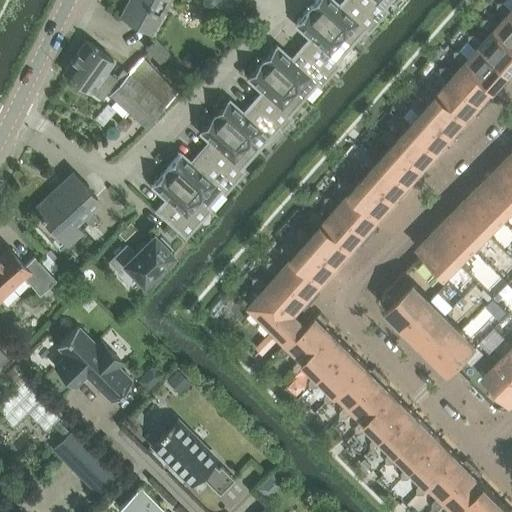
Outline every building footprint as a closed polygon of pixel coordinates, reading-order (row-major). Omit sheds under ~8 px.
[(132,0),(125,14),(150,28),(165,0),(132,0)] [(225,14),(239,0),(203,0),(203,2),(207,6),(211,6),(214,3),(225,14)] [(334,0),(315,0),(309,7),(350,44),(365,27),(359,22),(368,12),(355,0),(342,0),(339,4),(334,0)] [(355,0),(368,12),(377,1),(383,6),(389,0),(355,0)] [(511,15),(509,12),(511,9),(504,2),(497,2),(498,8),(506,16),(498,25),(494,29),(511,44),(511,15)] [(310,37),(301,48),(320,65),(329,55),(335,60),(350,44),(309,7),(294,23),(310,37)] [(511,44),(494,29),(498,25),(489,18),(483,18),(483,25),(491,32),(483,41),(480,45),(509,71),(511,67),(511,44)] [(509,71),(480,45),(483,41),(475,34),(468,35),(469,41),(477,48),(469,57),(466,61),(495,87),(509,71)] [(158,60),(167,52),(154,38),(145,46),(158,60)] [(144,127),(174,92),(139,57),(127,70),(122,67),(116,75),(106,68),(113,59),(85,40),(63,71),(101,96),(106,89),(109,91),(105,95),(144,127)] [(276,44),(261,61),(302,97),(317,81),(311,76),(320,65),(301,48),(291,58),(276,44)] [(466,61),(469,57),(461,50),(454,51),(454,57),(463,64),(454,73),(451,77),(485,107),(488,104),(488,103),(492,99),(488,95),(495,87),(466,61)] [(262,91),(253,101),(272,119),(282,109),(288,114),(302,97),(261,61),(246,77),(262,91)] [(485,107),(451,77),(454,73),(446,66),(440,67),(440,73),(448,80),(440,90),(437,93),(466,119),(473,111),(478,115),(482,110),(482,111),(485,107)] [(437,93),(440,90),(432,82),(425,83),(426,89),(434,97),(426,106),(423,109),(452,136),(466,119),(437,93)] [(228,98),(213,114),(254,151),(269,135),(263,130),(272,119),(253,101),(243,112),(228,98)] [(452,136),(423,109),(426,106),(418,99),(411,99),(411,106),(419,113),(411,122),(408,126),(437,152),(452,136)] [(214,145),(205,155),(225,173),(234,162),(240,168),(254,151),(213,114),(199,131),(214,145)] [(437,152),(408,126),(411,122),(403,115),(396,116),(397,122),(405,129),(397,138),(394,142),(423,168),(437,152)] [(126,118),(118,125),(126,132),(133,125),(126,118)] [(423,168),(394,142),(397,138),(389,131),(382,132),(383,138),(391,145),(383,155),(379,158),(409,184),(423,168)] [(409,184),(379,158),(383,155),(374,147),(368,148),(368,154),(376,162),(368,171),(365,174),(394,201),(409,184)] [(180,152),(165,168),(207,205),(229,180),(223,174),(225,173),(205,155),(195,166),(180,152)] [(511,166),(505,159),(490,173),(511,195),(511,166)] [(394,201),(365,174),(368,171),(360,164),(353,164),(354,171),(362,178),(354,187),(350,191),(380,217),(394,201)] [(207,205),(165,168),(151,185),(166,198),(156,210),(179,230),(203,203),(206,206),(207,205)] [(42,219),(44,217),(59,233),(81,213),(89,221),(96,215),(88,206),(97,197),(74,173),(64,182),(66,184),(58,192),(56,190),(36,209),(41,214),(33,222),(34,224),(41,218),(42,219)] [(511,195),(490,173),(476,188),(504,216),(511,207),(511,195)] [(380,217),(350,191),(354,187),(345,180),(339,181),(339,187),(347,194),(339,203),(336,207),(370,237),(373,234),(373,233),(377,229),(373,225),(380,217)] [(476,188),(461,203),(489,230),(504,216),(476,188)] [(370,237),(336,207),(339,203),(331,196),(325,197),(325,203),(333,210),(325,219),(322,223),(351,249),(358,241),(362,245),(367,240),(370,237)] [(461,203),(447,217),(475,245),(489,230),(461,203)] [(351,249),(322,223),(325,219),(317,212),(310,213),(311,219),(319,226),(311,236),(307,239),(337,265),(351,249)] [(447,217),(432,232),(460,259),(475,245),(447,217)] [(337,265),(307,239),(311,236),(302,228),(296,229),(296,235),(304,243),(296,252),(293,255),(322,281),(337,265)] [(460,259),(432,232),(417,247),(445,274),(460,259)] [(126,244),(109,260),(118,269),(124,263),(143,283),(174,253),(170,249),(173,247),(161,234),(158,237),(154,233),(135,252),(126,244)] [(322,281),(293,255),(296,252),(288,245),(282,245),(282,251),(290,259),(282,268),(279,272),(313,302),(316,298),(315,298),(320,293),(315,289),(322,281)] [(34,254),(24,264),(9,248),(0,255),(0,297),(23,276),(39,293),(56,277),(34,254)] [(268,268),(276,275),(268,284),(264,288),(294,314),(294,313),(301,306),(305,310),(309,305),(313,302),(279,272),(282,268),(274,261),(267,261),(268,268)] [(385,306),(396,317),(424,288),(405,270),(385,291),(384,293),(383,294),(383,296),(382,296),(382,299),(382,300),(383,302),(383,303),(384,304),(385,306)] [(294,314),(264,288),(268,284),(259,277),(253,278),(253,284),(261,291),(249,305),(283,338),(286,342),(287,341),(291,341),(307,326),(301,320),(294,313),(294,314)] [(396,317),(414,334),(441,306),(424,288),(396,317)] [(501,289),(495,295),(499,298),(505,293),(501,289)] [(487,303),(494,310),(501,303),(494,296),(487,303)] [(222,306),(218,302),(210,311),(215,316),(222,306)] [(414,334),(431,352),(459,324),(441,306),(414,334)] [(320,312),(307,326),(291,341),(287,341),(286,342),(279,350),(279,356),(285,356),(293,349),(302,357),(305,361),(332,333),(325,325),(329,321),(324,317),(325,316),(320,312)] [(459,324),(431,352),(450,370),(478,342),(459,324)] [(75,386),(86,375),(89,378),(90,378),(92,381),(96,385),(99,387),(99,388),(112,401),(132,380),(118,366),(122,362),(101,341),(97,345),(78,325),(57,346),(65,354),(54,365),(75,386)] [(0,341),(5,347),(15,338),(5,328),(0,333),(0,341)] [(305,361),(302,357),(294,365),(294,371),(300,372),(308,364),(317,373),(320,376),(348,348),(332,333),(305,361)] [(269,334),(257,347),(263,353),(276,340),(269,334)] [(0,347),(0,364),(8,356),(0,347)] [(320,376),(317,373),(309,380),(309,387),(316,387),(323,379),(332,388),(336,391),(363,363),(348,348),(320,376)] [(511,354),(507,349),(490,365),(511,386),(511,354)] [(370,371),(363,363),(336,391),(332,388),(325,395),(325,402),(331,402),(339,394),(348,403),(351,406),(383,374),(379,371),(375,367),(370,371)] [(14,365),(6,373),(15,382),(23,374),(14,365)] [(511,399),(511,386),(490,365),(474,382),(494,402),(495,403),(497,404),(499,405),(501,405),(503,405),(505,404),(507,403),(508,403),(510,402),(511,399)] [(147,389),(161,375),(152,367),(141,378),(141,383),(147,389)] [(188,379),(178,369),(168,379),(178,389),(188,379)] [(386,377),(383,374),(351,406),(348,403),(340,411),(340,417),(346,417),(354,409),(363,418),(366,421),(394,394),(386,386),(390,382),(386,378),(386,377)] [(73,429),(71,432),(58,419),(61,417),(24,380),(0,403),(0,412),(14,427),(28,413),(47,431),(53,424),(65,437),(54,448),(97,491),(116,472),(73,429)] [(394,394),(366,421),(363,418),(355,426),(355,432),(362,432),(369,425),(378,433),(381,437),(409,409),(394,394)] [(381,437),(378,433),(370,441),(371,448),(377,448),(385,440),(394,449),(397,452),(424,424),(409,409),(381,437)] [(212,461),(215,458),(177,419),(167,429),(165,426),(159,432),(162,434),(153,444),(191,482),(200,474),(219,493),(235,478),(221,464),(218,466),(212,461)] [(397,452),(394,449),(386,457),(386,463),(393,463),(400,455),(409,464),(412,467),(440,440),(424,424),(397,452)] [(440,440),(412,467),(409,464),(401,472),(401,478),(408,478),(416,471),(424,479),(428,483),(455,455),(440,440)] [(431,486),(440,495),(443,498),(475,466),(471,463),(467,458),(463,462),(455,455),(428,483),(424,479),(417,487),(417,494),(423,494),(431,486)] [(446,501),(455,510),(457,511),(459,511),(486,485),(478,478),(482,474),(478,469),(475,466),(443,498),(440,495),(432,502),(432,509),(439,509),(446,501)] [(264,494),(269,494),(281,483),(272,474),(258,488),(264,494)] [(168,511),(140,484),(118,506),(123,511),(168,511)] [(489,511),(501,501),(486,485),(459,511),(457,511),(455,510),(452,511),(489,511)] [(511,511),(501,501),(489,511),(511,511)]
